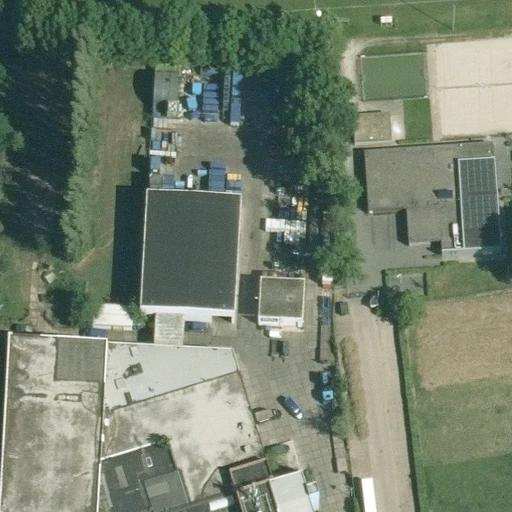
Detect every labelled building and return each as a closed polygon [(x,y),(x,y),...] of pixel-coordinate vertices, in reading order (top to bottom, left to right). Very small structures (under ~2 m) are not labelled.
[(351,118),(353,146),(390,143),(388,115),(351,118)] [(405,212),(408,247),(409,247),(409,241),(445,239),(446,256),(441,256),(441,258),(500,253),(497,200),(496,200),(494,164),(460,166),(459,148),(363,155),(367,214),(405,212)] [(233,324),(240,207),(145,202),(139,319),(233,324)] [(257,325),(301,328),(303,288),(259,285),(257,325)] [(132,310),(92,308),(91,329),(131,331),(132,310)] [(273,496),(232,360),(11,348),(8,348),(0,482),(0,511),(313,511),(318,511),(315,500),(305,503),(301,488),(273,496)]
